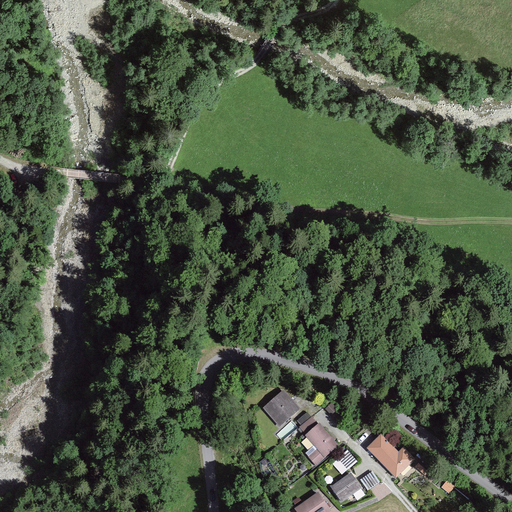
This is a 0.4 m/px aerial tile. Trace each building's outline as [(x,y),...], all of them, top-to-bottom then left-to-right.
[(131,183),(132,175),(59,167),(58,175),(131,183)] [(282,424),(296,412),(281,394),(267,406),(282,424)] [(337,446),(312,418),(300,427),(319,450),(310,458),(316,465),(337,446)] [(397,476),(413,460),(404,451),(399,456),(385,442),(380,448),(378,446),(372,451),(397,476)] [(350,471),(359,462),(349,452),(340,460),(350,471)] [(373,477),(368,481),(372,487),(377,483),(373,477)] [(360,488),(353,478),(334,491),(341,501),(360,488)] [(325,511),(329,510),(320,498),(300,511),(325,511)]
